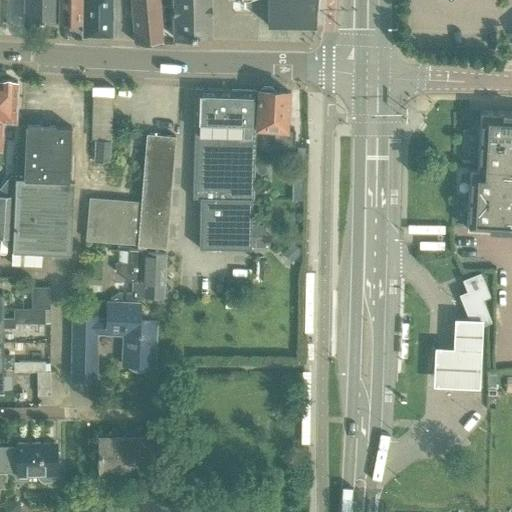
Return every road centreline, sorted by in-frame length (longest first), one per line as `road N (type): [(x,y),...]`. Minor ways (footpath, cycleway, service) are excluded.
road 1 (tertiary): [(370,74),(0,52)]
road 2 (primary): [(368,274),(355,316),(345,511)]
road 3 (primary): [(367,511),(377,328),(368,274)]
road 4 (primary): [(370,74),(368,274)]
road 5 (unknown): [(0,275),(52,278),(64,295),(64,412)]
road 6 (residential): [(0,412),(152,412)]
road 7 (tertiary): [(511,84),(370,74)]
